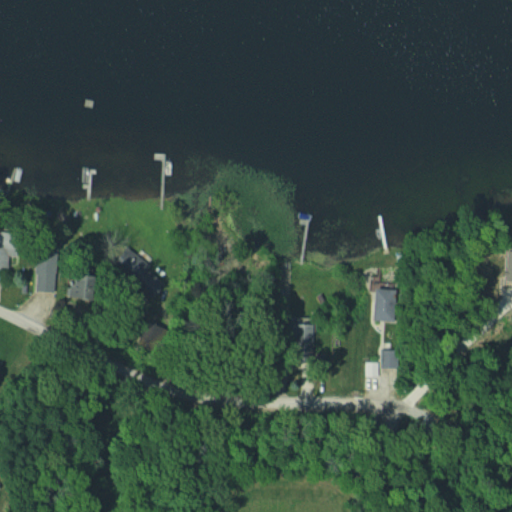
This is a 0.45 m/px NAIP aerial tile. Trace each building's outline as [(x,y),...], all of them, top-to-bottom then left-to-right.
[(0,240),(0,278),(4,278),(4,268),(12,268),(12,256),(21,256),(22,241),(0,240)] [(57,292),(58,253),(40,252),(38,291),(57,292)] [(86,287),(89,288),(86,296),(94,298),(101,278),(93,276),(91,283),(88,282),(86,287)] [(398,290),(378,290),(378,321),(398,321),(398,290)] [(397,350),(378,350),(378,368),(397,368),(397,350)]
